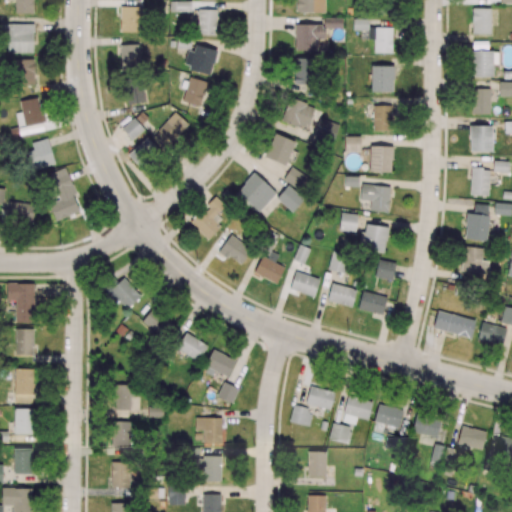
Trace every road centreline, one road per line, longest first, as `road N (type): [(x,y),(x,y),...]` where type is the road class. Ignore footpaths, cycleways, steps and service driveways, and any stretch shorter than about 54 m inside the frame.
road 1 (tertiary): [(80,0),(82,82),(104,163),(139,225),(178,269),(269,327),(511,393)]
road 2 (residential): [(258,0),(251,91),(221,154),(196,181),(105,249),(75,261),(0,263)]
road 3 (residential): [(402,365),(431,206),(435,0)]
road 4 (residential): [(75,261),(73,511)]
road 5 (residential): [(285,332),(268,407),(265,511)]
